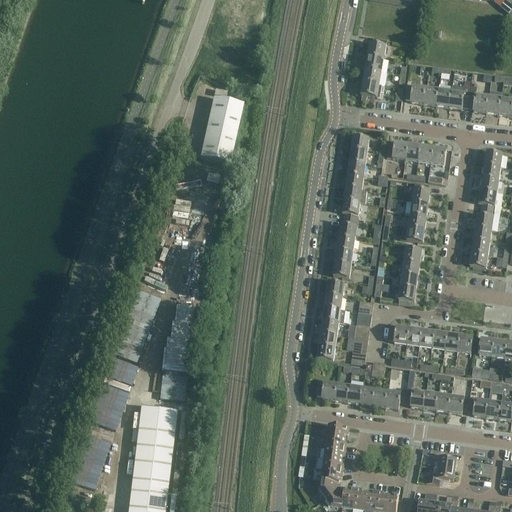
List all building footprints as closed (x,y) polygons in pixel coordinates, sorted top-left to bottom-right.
[(368,59),(384,62),(386,49),(387,43),(373,40),(372,46),(370,46),(368,59)] [(381,74),(384,62),(368,59),(365,71),(381,74)] [(379,87),(381,74),(365,71),(363,84),(379,87)] [(484,77),(483,84),(491,85),(492,78),(484,77)] [(377,100),(379,87),(363,84),(361,97),(377,100)] [(468,110),(470,97),(471,90),(452,87),(451,94),(449,110),(462,112),(462,109),(468,110)] [(423,106),(426,90),(413,88),(413,89),(407,88),(405,101),(411,102),(410,105),(423,106)] [(436,108),(438,92),(426,90),(423,106),(436,108)] [(438,92),(436,108),(449,110),(451,94),(438,92)] [(470,97),(468,110),(473,111),(473,113),(486,115),(488,99),(475,97),(470,97)] [(499,117),(501,101),(488,99),(486,115),(499,117)] [(229,166),(243,107),(213,100),(199,159),(229,166)] [(511,119),(511,114),(511,102),(501,101),(499,117),(511,119)] [(351,152),(367,154),(369,141),(353,139),(351,152)] [(406,163),(408,147),(395,145),(394,147),(388,146),(387,160),(392,161),(406,163)] [(418,165),(420,148),(408,147),(406,163),(418,165)] [(431,166),(433,150),(420,148),(418,165),(431,166)] [(433,150),(431,166),(444,168),(446,152),(433,150)] [(365,167),(367,154),(351,152),(349,165),(365,167)] [(484,168),(501,170),(502,157),(486,155),(484,168)] [(364,180),(365,167),(349,165),(347,178),(364,180)] [(499,183),(501,170),(484,168),(483,180),(499,183)] [(362,193),(364,180),(347,178),(346,190),(362,193)] [(442,186),(443,180),(429,178),(428,184),(442,186)] [(497,195),(499,183),(483,180),(481,193),(497,195)] [(412,204),(428,207),(430,194),(428,193),(429,187),(415,186),(414,191),(412,204)] [(360,205),(362,193),(346,190),(344,203),(360,205)] [(495,208),(497,195),(481,193),(479,206),(481,206),(480,212),(494,214),(495,208)] [(358,218),(360,205),(344,203),(342,216),(344,216),(344,222),(357,224),(358,218)] [(412,204),(406,203),(405,216),(410,217),(427,219),(428,207),(412,204)] [(493,220),(494,214),(480,212),(480,218),(477,217),(475,230),(492,233),(493,220)] [(425,232),(427,219),(410,217),(409,230),(425,232)] [(356,229),(357,224),(344,222),(343,227),(340,227),(339,240),(355,243),(356,229)] [(381,229),(374,228),(372,246),(378,247),(381,229)] [(423,245),(425,232),(409,230),(407,243),(423,245)] [(490,245),(492,233),(475,230),(474,243),(490,245)] [(353,255),(355,243),(339,240),(337,253),(353,255)] [(488,258),(490,245),(474,243),(472,256),(488,258)] [(404,264),(420,266),(422,253),(406,251),(404,264)] [(351,268),(353,255),(337,253),(335,266),(351,268)] [(486,271),(488,258),(472,256),(470,269),(486,271)] [(418,279),(420,266),(404,264),(402,276),(418,279)] [(349,281),(351,268),(335,266),(333,279),(349,281)] [(416,291),(418,279),(402,276),(400,289),(416,291)] [(326,298),(342,300),(344,287),(328,285),(326,298)] [(381,300),(382,286),(376,286),(374,299),(381,300)] [(414,304),(416,291),(400,289),(398,302),(414,304)] [(341,313),(342,300),(326,298),(325,310),(341,313)] [(339,325),(341,313),(325,310),(323,323),(339,325)] [(337,338),(339,325),(323,323),(321,336),(337,338)] [(356,330),(349,329),(347,341),(348,341),(354,342),(355,338),(356,332),(356,330)] [(407,347),(409,331),(396,329),(394,345),(407,347)] [(420,349),(422,333),(409,331),(407,347),(420,349)] [(432,351),(435,334),(422,333),(420,349),(432,351)] [(445,352),(447,336),(435,334),(432,351),(445,352)] [(335,351),(337,338),(321,336),(319,348),(335,351)] [(458,354),(460,338),(447,336),(445,352),(458,354)] [(460,338),(458,354),(471,356),(473,340),(460,338)] [(492,359),(494,343),(481,341),(479,357),(492,359)] [(504,361),(507,345),(494,343),(492,359),(504,361)] [(511,345),(507,345),(504,361),(503,366),(511,367),(511,345)] [(333,363),(335,351),(319,348),(317,361),(333,363)] [(335,403),(337,387),(324,385),(318,384),(316,398),(322,399),(322,401),(335,403)] [(347,405),(350,388),(337,387),(335,403),(347,405)] [(360,406),(363,390),(350,388),(347,405),(360,406)] [(373,408),(375,392),(363,390),(360,406),(373,408)] [(386,410),(388,394),(375,392),(373,408),(386,410)] [(405,406),(407,392),(401,392),(400,395),(388,394),(386,410),(399,412),(400,405),(405,406)] [(423,411),(426,395),(413,393),(407,392),(405,406),(411,407),(410,409),(423,411)] [(436,413),(438,397),(426,395),(423,411),(436,413)] [(449,415),(451,398),(438,397),(436,413),(449,415)] [(468,415),(470,401),(464,401),(464,400),(451,398),(449,415),(462,417),(462,414),(468,415)] [(486,420),(488,404),(475,402),(470,401),(468,415),(473,416),(473,418),(486,420)] [(499,422),(501,405),(488,404),(486,420),(499,422)] [(511,423),(511,418),(511,407),(501,405),(499,422),(511,423)] [(164,511),(177,413),(141,409),(128,511),(164,511)] [(327,439),(347,442),(349,431),(329,428),(327,439)] [(346,453),(347,442),(327,439),(326,450),(346,453)] [(344,464),(346,453),(326,450),(324,461),(344,464)] [(455,473),(457,462),(443,460),(444,454),(430,452),(429,458),(436,459),(434,470),(455,473)] [(343,474),(344,464),(324,461),(323,472),(343,474)] [(454,484),(455,473),(434,470),(433,480),(427,479),(426,486),(440,488),(440,482),(454,484)] [(342,481),(343,474),(323,472),(321,482),(338,485),(339,485),(339,481),(342,481)] [(337,489),(338,485),(321,482),(320,493),(325,501),(339,491),(337,489)] [(353,511),(356,491),(349,490),(349,493),(344,492),(344,493),(342,510),(353,511)] [(344,493),(340,493),(339,491),(325,501),(331,509),(342,510),(344,493)] [(355,511),(363,511),(366,493),(356,491),(353,511),(355,511)] [(374,511),(377,494),(366,493),(363,511),(374,511)] [(385,511),(388,496),(377,494),(374,511),(385,511)] [(429,511),(431,496),(425,495),(424,503),(419,503),(419,507),(413,506),(411,511),(429,511)] [(388,496),(385,511),(396,511),(399,497),(388,496)] [(431,496),(429,511),(440,511),(441,506),(436,505),(437,497),(431,496)] [(450,511),(452,502),(453,499),(447,499),(446,506),(441,506),(440,511),(450,511)] [(452,502),(450,511),(461,511),(462,511),(457,511),(458,503),(452,502)]
